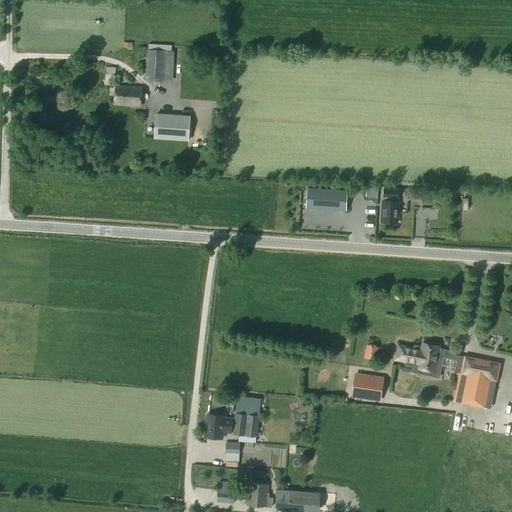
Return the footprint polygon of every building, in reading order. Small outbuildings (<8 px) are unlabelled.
[(145,50),(143,81),(162,82),(162,81),(171,81),(172,51),(169,51),(169,45),(146,44),(146,50),(145,50)] [(105,75),(104,83),(118,84),(118,76),(105,75)] [(114,85),(113,104),(139,106),(140,87),(114,85)] [(156,114),(154,138),(188,141),(189,117),(156,114)] [(399,198),(399,189),(384,188),(383,197),(399,198)] [(346,211),(347,191),(307,189),(306,208),(346,211)] [(382,201),(381,223),(396,225),(398,202),(382,201)] [(367,346),(364,359),(376,362),(378,348),(377,348),(377,346),(370,345),(370,346),(367,346)] [(396,346),(393,361),(416,366),(415,369),(432,373),(437,349),(420,345),(419,351),(396,346)] [(448,368),(447,375),(458,378),(452,403),(487,411),(498,366),(451,356),(448,366),(458,368),(458,370),(448,368)] [(353,375),(349,396),(377,401),(380,380),(353,375)] [(260,399),(234,396),(233,406),(235,406),(234,415),(242,416),(259,418),(260,399)] [(396,403),(406,405),(408,400),(397,397),(396,403)] [(240,437),(242,416),(234,415),(233,415),(232,422),(230,422),(230,421),(222,421),(222,418),(205,417),(203,439),(220,441),(220,433),(231,434),(231,436),(240,437)] [(257,438),(259,418),(242,416),(240,437),(257,438)] [(226,443),(226,462),(239,463),(240,444),(226,443)] [(219,482),(217,502),(233,504),(235,483),(219,482)] [(248,484),(247,505),(267,507),(268,486),(248,484)] [(269,493),(268,505),(275,505),(275,507),(318,511),(319,494),(276,490),(276,494),(269,493)]
